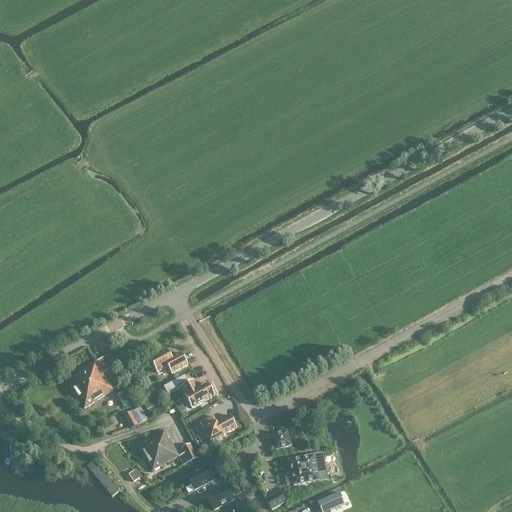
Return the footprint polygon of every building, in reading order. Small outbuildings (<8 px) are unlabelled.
[(173,376),(189,367),(183,354),(173,359),(168,352),(151,361),(159,374),(169,369),(173,376)] [(112,353),(105,358),(110,367),(117,362),(112,353)] [(103,375),(111,370),(104,359),(96,364),(95,363),(67,381),(72,388),(71,389),(85,410),(113,392),(103,375)] [(185,377),(164,388),(167,393),(167,394),(176,389),(188,382),(185,377)] [(140,378),(134,381),(137,387),(143,384),(140,378)] [(193,410),(216,398),(209,383),(199,389),(194,381),(183,388),(187,396),(186,397),(193,410)] [(156,392),(141,400),(148,413),(163,405),(156,392)] [(131,431),(148,422),(141,409),(124,418),(131,431)] [(212,445),(238,430),(230,416),(217,423),(214,417),(201,424),(212,445)] [(287,432),(271,437),(275,452),(292,447),(287,432)] [(168,440),(164,433),(139,446),(153,472),(179,458),(169,440),(168,440)] [(199,459),(192,445),(182,450),(184,456),(179,458),(184,467),(199,459)] [(322,456),(289,462),(294,489),(328,482),(322,456)] [(220,464),(214,467),(220,478),(226,475),(220,464)] [(98,467),(91,473),(112,499),(120,493),(98,467)] [(207,468),(187,478),(194,492),(214,482),(207,468)] [(135,472),(129,476),(134,484),(140,480),(135,472)] [(227,489),(207,499),(214,511),(234,502),(227,489)] [(287,504),(281,493),(266,501),(272,511),(287,504)] [(330,511),(345,506),(340,494),(318,503),(321,511),(330,511)]
